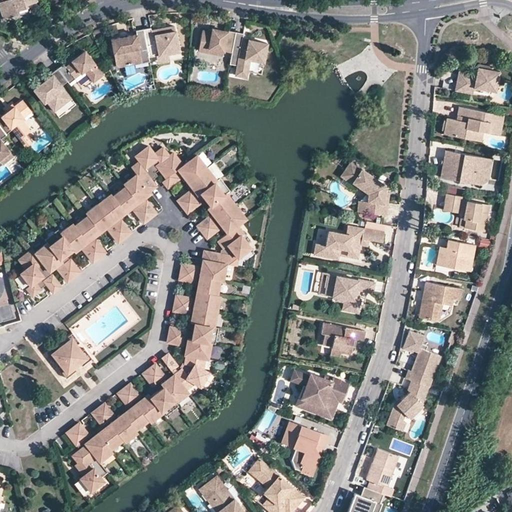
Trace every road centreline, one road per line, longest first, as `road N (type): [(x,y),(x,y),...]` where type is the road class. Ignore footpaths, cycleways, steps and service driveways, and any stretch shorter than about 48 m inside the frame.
road 1 (residential): [(1,342),(171,215),(177,238),(152,351),(24,450),(0,444)]
road 2 (residential): [(323,511),(381,361),(412,194),(426,6)]
road 3 (tertiary): [(428,511),(511,262)]
road 4 (residential): [(216,0),(289,9),(426,6)]
